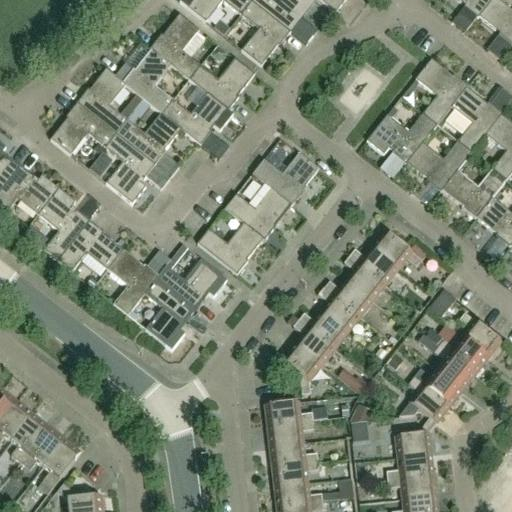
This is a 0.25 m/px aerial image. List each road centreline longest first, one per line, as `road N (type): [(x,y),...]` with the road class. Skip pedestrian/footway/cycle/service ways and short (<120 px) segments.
road 1 (residential): [(273,107),(226,167),(199,181),(153,235),(40,147),(10,107)]
road 2 (residential): [(221,361),(364,181)]
road 3 (residential): [(0,345),(109,431),(130,469),(137,511)]
road 4 (tertiary): [(168,413),(0,279)]
road 5 (residential): [(511,300),(364,181)]
road 6 (residential): [(10,107),(155,0)]
road 7 (residential): [(401,0),(374,32),(315,54),(273,107)]
road 8 (residential): [(239,511),(221,361)]
road 9 (residential): [(511,86),(402,0)]
road 10 (residential): [(510,408),(459,446),(468,511)]
